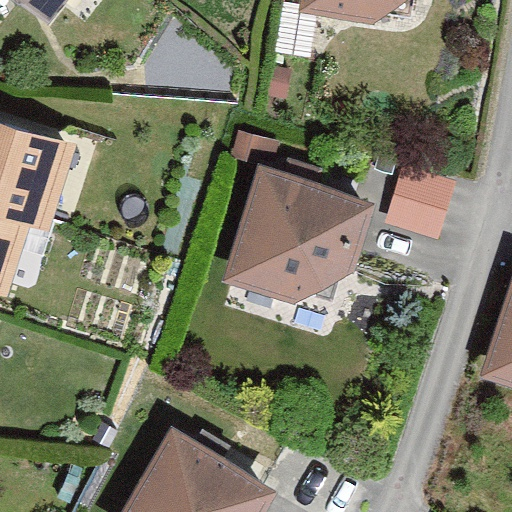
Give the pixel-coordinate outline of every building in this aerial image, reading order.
[(0,0),(0,6),(35,26),(58,0),(0,0)] [(302,0),(300,14),(378,22),(403,2),(405,0),(302,0)] [(0,105),(0,175),(3,176),(1,196),(31,213),(50,224),(80,137),(32,108),(0,105)] [(409,155),(389,210),(441,229),(461,174),(409,155)] [(263,167),(224,288),(304,301),(362,270),(386,200),(263,167)] [(3,176),(0,175),(0,289),(31,213),(1,196),(3,176)] [(511,308),(490,376),(511,383),(511,308)] [(182,429),(128,511),(270,511),(285,484),(182,429)]
